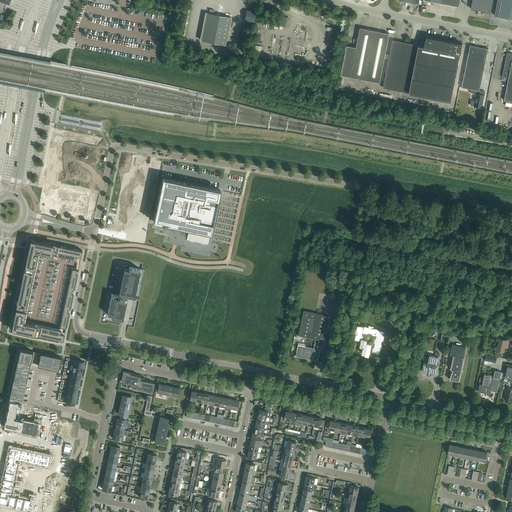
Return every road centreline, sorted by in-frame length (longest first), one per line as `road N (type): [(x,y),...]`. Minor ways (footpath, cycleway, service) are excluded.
road 1 (residential): [(93,231),(113,148),(344,184)]
road 2 (unknown): [(198,0),(191,25),(198,41),(290,60),(316,51),(321,31),(270,0)]
road 3 (residential): [(386,399),(179,354)]
road 4 (secondary): [(17,195),(61,0)]
road 5 (secondary): [(54,0),(9,193)]
road 6 (residential): [(123,342),(77,328),(93,231)]
road 7 (residential): [(382,419),(250,391)]
road 8 (unclassified): [(379,14),(511,40)]
road 9 (residential): [(511,426),(386,399)]
road 10 (residential): [(502,445),(382,419)]
road 11 (residential): [(225,511),(250,391)]
